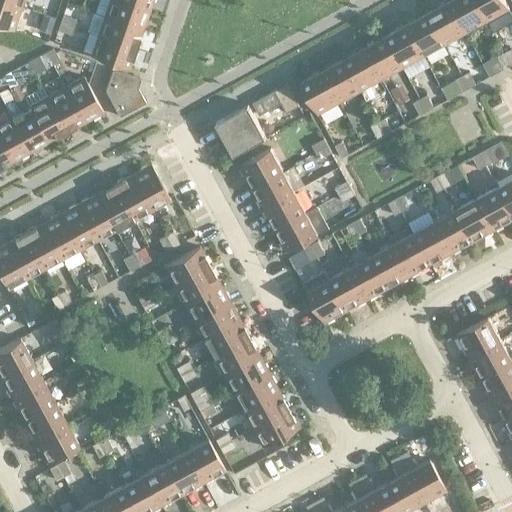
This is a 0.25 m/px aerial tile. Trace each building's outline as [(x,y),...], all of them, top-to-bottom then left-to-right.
[(20,6),(0,0),(0,25),(12,29),(20,6)] [(149,9),(122,0),(109,0),(104,15),(142,28),(149,9)] [(152,0),(122,0),(149,9),(152,0)] [(487,21),(475,0),(449,0),(449,1),(466,32),(487,21)] [(511,14),(509,9),(504,0),(475,0),(487,21),(493,31),(511,20),(511,14)] [(466,32),(449,1),(428,12),(445,44),(466,32)] [(445,44),(428,12),(407,24),(424,55),(445,44)] [(55,18),(43,14),(38,29),(50,33),(55,18)] [(76,19),(62,14),(60,22),(73,26),(76,19)] [(142,28),(104,15),(97,35),(136,48),(142,28)] [(73,26),(60,22),(57,30),(70,34),(73,26)] [(424,55),(407,24),(386,35),(403,67),(424,55)] [(136,48),(97,35),(90,55),(129,68),(136,48)] [(403,67),(386,35),(365,47),(382,78),(403,67)] [(59,60),(53,47),(45,51),(52,63),(59,60)] [(382,78),(365,47),(343,58),(361,90),(382,78)] [(52,63),(45,51),(38,55),(45,67),(52,63)] [(511,64),(504,51),(497,55),(504,68),(511,64)] [(361,90),(343,58),(322,70),(340,101),(361,90)] [(23,79),(17,67),(9,71),(16,83),(23,79)] [(111,69),(104,89),(119,116),(145,101),(137,86),(133,85),(135,78),(139,79),(140,79),(111,69)] [(340,101),(322,70),(300,82),(318,113),(340,101)] [(16,83),(9,71),(2,75),(9,87),(16,83)] [(469,71),(462,74),(469,87),(476,83),(469,71)] [(469,87),(462,74),(455,78),(462,91),(469,87)] [(103,111),(83,76),(64,86),(84,122),(103,111)] [(299,105),(287,83),(275,90),(282,102),(287,111),(299,105)] [(84,122),(64,86),(47,96),(66,132),(84,122)] [(282,102),(275,90),(253,102),(259,114),(282,102)] [(426,94),(420,98),(426,110),(433,106),(426,94)] [(66,132),(47,96),(28,106),(48,141),(66,132)] [(426,110),(420,98),(413,101),(420,114),(426,110)] [(266,136),(248,103),(247,104),(249,108),(242,112),(237,110),(216,121),(234,153),(266,136)] [(48,141),(28,106),(10,116),(30,151),(48,141)] [(30,151),(10,116),(0,121),(0,138),(12,161),(30,151)] [(385,117),(378,121),(384,133),(392,129),(385,117)] [(384,133),(378,121),(371,125),(377,137),(384,133)] [(0,167),(12,161),(0,138),(0,167)] [(328,145),(324,138),(312,144),(316,151),(328,145)] [(342,140),(335,144),(341,157),(349,153),(342,140)] [(332,152),(328,145),(316,151),(319,158),(332,152)] [(239,164),(251,187),(283,169),(271,147),(239,164)] [(493,161),(486,148),(479,152),(486,164),(493,161)] [(486,164),(479,152),(472,156),(479,168),(486,164)] [(170,200),(151,164),(132,174),(151,210),(170,200)] [(294,190),(283,169),(251,187),(263,207),(294,190)] [(451,184),(444,171),(437,175),(444,187),(451,184)] [(151,210),(132,174),(114,184),(133,220),(151,210)] [(444,187),(437,175),(430,179),(437,191),(444,187)] [(511,178),(498,186),(511,212),(511,178)] [(351,187),(347,180),(335,187),(339,194),(351,187)] [(133,220),(114,184),(96,194),(116,229),(133,220)] [(511,219),(511,212),(498,186),(477,197),(494,229),(511,219)] [(355,194),(351,187),(339,194),(343,201),(355,194)] [(306,212),(294,190),(263,207),(274,229),(306,212)] [(116,229),(96,194),(78,203),(97,239),(116,229)] [(409,207),(402,194),(395,198),(402,210),(409,207)] [(494,229),(477,197),(455,209),(473,241),(494,229)] [(402,210),(395,198),(388,202),(395,214),(402,210)] [(97,239),(78,203),(60,213),(80,249),(97,239)] [(473,241),(455,209),(434,221),(452,252),(473,241)] [(318,234),(306,212),(274,229),(286,251),(318,234)] [(80,249),(60,213),(42,223),(62,259),(80,249)] [(367,230),(360,217),(353,221),(360,233),(367,230)] [(360,233),(353,221),(346,225),(352,237),(360,233)] [(452,252),(434,221),(413,232),(431,264),(452,252)] [(62,259),(42,223),(24,233),(44,269),(62,259)] [(172,231),(165,235),(172,247),(179,243),(172,231)] [(431,264),(413,232),(392,244),(410,275),(431,264)] [(44,269),(24,233),(6,243),(26,279),(44,269)] [(172,247),(165,235),(158,239),(165,251),(172,247)] [(325,253),(318,240),(311,244),(318,256),(325,253)] [(26,279),(6,243),(0,246),(0,276),(7,289),(26,279)] [(318,256),(311,244),(304,248),(310,260),(318,256)] [(410,275),(392,244),(372,255),(389,287),(410,275)] [(210,265),(199,246),(164,266),(174,284),(210,265)] [(136,251),(129,254),(136,267),(143,263),(136,251)] [(136,267),(129,254),(122,258),(129,271),(136,267)] [(389,287),(372,255),(350,267),(367,298),(389,287)] [(219,283),(210,265),(174,284),(184,302),(219,283)] [(367,298),(350,267),(329,278),(346,310),(367,298)] [(100,270),(93,274),(100,286),(107,283),(100,270)] [(324,270),(303,282),(325,322),(346,310),(329,278),(324,270)] [(100,286),(93,274),(86,278),(93,290),(100,286)] [(229,301),(219,283),(184,302),(193,320),(229,301)] [(149,289),(136,296),(140,303),(152,296),(149,289)] [(64,290),(57,294),(64,306),(71,302),(64,290)] [(64,306),(57,294),(50,298),(57,310),(64,306)] [(156,303),(152,296),(140,303),(144,310),(156,303)] [(239,319),(229,301),(193,320),(203,338),(239,319)] [(28,310),(21,314),(27,326),(35,322),(28,310)] [(501,338),(488,316),(457,333),(469,355),(501,338)] [(249,336),(239,319),(203,338),(213,356),(249,336)] [(168,324),(156,331),(160,338),(172,332),(168,324)] [(176,339),(172,332),(160,338),(164,345),(176,339)] [(67,340),(63,333),(51,340),(54,347),(67,340)] [(258,354),(249,336),(213,356),(223,374),(258,354)] [(32,359),(19,337),(0,347),(0,376),(0,377),(32,359)] [(511,359),(511,358),(501,338),(469,355),(480,376),(511,359)] [(70,347),(67,340),(54,347),(58,354),(70,347)] [(268,372),(258,354),(223,374),(233,392),(268,372)] [(43,380),(32,359),(0,377),(12,398),(43,380)] [(511,386),(511,359),(480,376),(492,397),(511,386)] [(188,360),(175,367),(179,374),(192,368),(188,360)] [(195,374),(192,368),(179,374),(183,381),(195,374)] [(278,390),(268,372),(233,392),(242,410),(278,390)] [(90,382),(86,375),(74,382),(78,389),(90,382)] [(55,401),(43,380),(12,398),(23,418),(55,401)] [(94,389),(90,382),(78,389),(81,396),(94,389)] [(511,413),(511,386),(492,397),(504,418),(511,413)] [(288,408),(278,390),(242,410),(252,427),(288,408)] [(183,394),(176,398),(183,410),(190,407),(183,394)] [(207,396),(195,403),(199,410),(211,404),(207,396)] [(66,422),(55,401),(23,418),(35,439),(66,422)] [(215,411),(211,404),(199,410),(203,417),(215,411)] [(162,406),(147,414),(154,425),(154,426),(168,418),(162,406)] [(298,427),(288,408),(252,427),(263,447),(298,427)] [(154,426),(147,414),(140,417),(147,430),(154,426)] [(147,430),(140,417),(133,421),(140,433),(147,430)] [(113,425),(109,418),(97,424),(101,432),(113,425)] [(78,444),(66,422),(35,439),(47,461),(78,444)] [(227,432),(214,438),(218,446),(231,439),(227,432)] [(112,449),(105,436),(98,440),(105,453),(112,449)] [(225,470),(208,438),(185,450),(203,482),(225,470)] [(235,446),(231,439),(218,446),(222,453),(235,446)] [(105,453),(98,440),(91,444),(98,456),(105,453)] [(203,482),(185,450),(165,461),(182,493),(203,482)] [(407,450),(398,455),(424,502),(446,490),(428,458),(415,465),(407,450)] [(405,511),(424,502),(398,455),(389,459),(398,475),(385,482),(401,511),(405,511)] [(70,471),(63,460),(56,463),(63,475),(70,471)] [(182,493),(165,461),(143,473),(161,505),(182,493)] [(63,475),(56,463),(49,467),(56,479),(63,475)] [(147,511),(161,505),(143,473),(122,484),(137,511),(147,511)] [(364,473),(356,478),(374,511),(401,511),(385,482),(373,488),(364,473)] [(374,511),(356,478),(347,483),(356,498),(343,505),(346,511),(374,511)] [(137,511),(122,484),(101,496),(110,511),(137,511)] [(110,511),(101,496),(80,508),(82,511),(110,511)] [(322,496),(314,501),(319,511),(346,511),(343,505),(331,511),(322,496)] [(319,511),(314,501),(305,506),(308,511),(319,511)]
